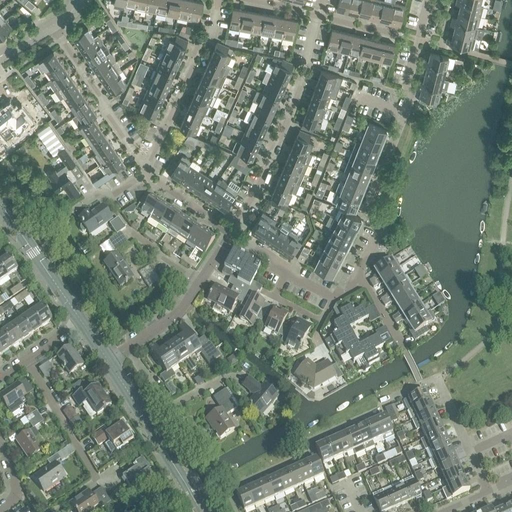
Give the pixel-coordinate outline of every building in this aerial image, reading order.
[(122,6),(123,6),(124,0),(112,0),(110,8),(121,10),(122,6)] [(124,0),(123,6),(133,8),(135,0),(124,0)] [(143,16),(144,11),(144,10),(145,0),(135,0),(133,8),(134,8),(133,13),(140,15),(143,16)] [(145,0),(144,10),(144,11),(154,13),(157,0),(145,0)] [(157,0),(154,13),(165,15),(168,0),(157,0)] [(168,0),(165,15),(176,17),(179,0),(168,0)] [(179,0),(176,17),(186,20),(190,0),(179,0)] [(201,2),(192,0),(190,0),(186,20),(197,22),(201,2)] [(337,0),(335,10),(346,12),(348,0),(337,0)] [(348,0),(346,12),(356,15),(360,0),(348,0)] [(360,0),(356,15),(367,18),(371,0),(360,0)] [(371,0),(367,18),(377,20),(382,1),(379,0),(371,0)] [(483,6),(478,5),(458,0),(455,0),(454,3),(459,5),(457,11),(481,17),(483,6)] [(377,20),(388,23),(393,3),(385,1),(383,1),(382,1),(377,20)] [(35,5),(30,2),(27,6),(32,10),(35,5)] [(404,6),(393,3),(388,23),(399,26),(404,6)] [(227,28),(238,30),(242,10),(231,8),(227,28)] [(248,37),(249,32),(252,12),(242,10),(238,30),(237,35),(248,37)] [(478,26),(481,17),(457,11),(456,18),(451,17),(450,20),(473,26),(473,25),(478,26)] [(249,32),(259,34),(263,14),(252,12),(249,32)] [(259,34),(270,36),(274,16),(263,14),(259,34)] [(270,36),(281,38),(284,18),(274,16),(270,36)] [(296,20),(284,18),(281,38),(280,43),(291,45),(296,20)] [(0,36),(11,28),(4,19),(0,22),(0,36)] [(473,27),(473,26),(450,20),(449,24),(454,25),(452,32),(475,38),(478,28),(473,27)] [(72,37),(78,47),(92,37),(86,28),(72,37)] [(325,49),(337,52),(338,52),(343,32),(330,29),(325,49)] [(342,53),(348,55),(353,35),(343,32),(338,52),(337,52),(336,57),(340,58),(342,53)] [(472,49),(475,38),(452,32),(450,39),(446,38),(445,42),(458,45),(459,46),(472,49)] [(97,34),(92,37),(78,47),(84,55),(103,43),(102,42),(102,41),(100,37),(99,37),(97,34)] [(348,55),(358,57),(363,38),(353,35),(348,55)] [(116,39),(120,44),(124,41),(120,36),(116,39)] [(162,44),(160,48),(180,56),(187,41),(175,36),(173,41),(168,39),(166,45),(162,44)] [(358,57),(369,60),(374,40),(363,38),(358,57)] [(369,60),(380,63),(385,43),(374,40),(369,60)] [(128,47),(124,41),(120,44),(123,50),(128,47)] [(209,58),(229,67),(231,68),(235,59),(229,56),(230,55),(225,53),(228,47),(216,42),(209,58)] [(105,46),(103,43),(84,55),(90,64),(109,52),(108,51),(108,50),(106,46),(105,46)] [(394,45),(385,43),(380,63),(389,65),(394,45)] [(162,53),(160,59),(176,66),(180,56),(160,48),(159,52),(162,53)] [(130,50),(125,54),(129,59),(134,56),(130,50)] [(41,72),(44,71),(43,70),(58,60),(52,51),(34,63),(36,67),(37,66),(41,72)] [(111,55),(109,52),(90,64),(96,73),(115,61),(114,60),(114,58),(112,55),(111,55)] [(262,56),(256,53),(253,60),(259,62),(262,56)] [(422,59),(421,63),(444,68),(445,67),(450,69),(453,59),(429,53),(427,60),(422,59)] [(272,66),(269,73),(285,80),(292,64),(281,59),(272,57),(269,64),(272,66)] [(209,58),(205,68),(225,77),(229,67),(209,58)] [(160,59),(155,68),(171,76),(176,66),(160,59)] [(43,70),(44,71),(49,79),(64,69),(58,60),(43,70)] [(121,70),(115,61),(96,73),(102,82),(117,73),(121,70)] [(425,68),(423,75),(442,79),(442,78),(444,68),(421,63),(420,66),(425,68)] [(155,68),(151,79),(167,86),(171,76),(155,68)] [(205,68),(200,77),(221,87),(225,77),(205,68)] [(53,91),(56,89),(56,88),(70,78),(64,69),(49,79),(50,79),(45,83),(47,86),(49,84),(53,91)] [(320,70),(316,81),(338,89),(342,78),(320,70)] [(261,81),(265,83),(281,90),(285,80),(269,73),(266,71),(261,81)] [(125,85),(117,73),(102,82),(112,97),(124,88),(125,85)] [(417,80),(416,83),(439,89),(439,88),(445,90),(448,80),(442,78),(442,79),(423,75),(422,81),(417,80)] [(217,94),(221,87),(200,77),(196,87),(216,96),(217,97),(218,95),(217,94)] [(35,84),(31,78),(26,81),(31,87),(35,84)] [(56,88),(56,89),(62,97),(76,87),(70,78),(56,88)] [(151,79),(146,89),(162,96),(167,86),(151,79)] [(334,99),(338,89),(316,81),(312,91),(329,97),(334,99)] [(265,83),(260,93),(276,100),(281,90),(265,83)] [(435,107),(439,89),(416,83),(415,87),(420,88),(418,96),(419,96),(418,101),(418,102),(427,104),(428,106),(433,108),(435,107)] [(62,97),(68,106),(83,96),(76,87),(62,97)] [(196,87),(191,97),(207,104),(212,106),(216,96),(196,87)] [(146,89),(142,99),(158,106),(162,96),(146,89)] [(257,91),(253,101),(272,110),(276,100),(260,93),(257,91)] [(312,91),(308,101),(325,107),(326,103),(329,97),(312,91)] [(49,102),(44,96),(40,99),(44,105),(49,102)] [(68,106),(74,115),(89,105),(83,96),(68,106)] [(191,97),(187,107),(203,114),(207,104),(191,97)] [(154,116),(158,106),(142,99),(137,109),(154,116)] [(253,101),(248,111),(268,119),(272,110),(253,101)] [(308,101),(305,111),(321,117),(327,119),(331,109),(325,107),(308,101)] [(0,130),(3,135),(11,128),(14,132),(14,133),(15,134),(24,126),(23,126),(23,125),(28,121),(29,121),(21,111),(21,112),(16,116),(15,116),(16,115),(14,113),(8,105),(8,106),(8,107),(0,113),(0,130)] [(91,116),(95,114),(89,105),(74,115),(80,123),(90,116),(91,116)] [(187,107),(183,117),(199,124),(203,114),(187,107)] [(41,108),(35,114),(39,119),(43,124),(50,118),(41,108)] [(211,117),(217,120),(222,122),(226,113),(215,108),(211,117)] [(244,121),(247,122),(263,129),(268,119),(248,111),(244,121)] [(317,127),(321,117),(305,111),(301,122),(299,127),(311,131),(313,126),(317,127)] [(62,119),(57,113),(53,116),(58,122),(62,119)] [(346,115),(342,126),(348,128),(353,118),(346,115)] [(80,123),(76,126),(82,135),(96,125),(91,116),(90,116),(80,123)] [(194,134),(199,124),(183,117),(178,127),(194,134)] [(218,133),(222,122),(217,120),(213,130),(218,133)] [(247,122),(243,132),(259,139),(263,129),(247,122)] [(367,124),(363,134),(381,141),(385,131),(367,124)] [(54,154),(56,153),(64,148),(48,125),(38,131),(54,154)] [(82,135),(88,144),(103,134),(96,125),(82,135)] [(60,126),(55,129),(59,134),(64,131),(60,126)] [(234,126),(231,134),(240,138),(243,130),(234,126)] [(295,135),(291,145),(307,152),(312,142),(307,140),(309,135),(298,130),(296,135),(295,135)] [(243,132),(239,142),(255,149),(259,139),(243,132)] [(88,144),(94,153),(109,143),(103,134),(88,144)] [(363,134),(359,144),(377,151),(381,141),(363,134)] [(255,149),(239,142),(235,140),(231,150),(250,159),(255,149)] [(76,149),(71,142),(67,145),(71,152),(76,149)] [(355,142),(351,152),(373,161),(377,151),(359,144),(355,142)] [(94,153),(100,162),(115,152),(109,143),(94,153)] [(22,145),(15,149),(19,155),(26,150),(22,145)] [(313,155),(307,152),(291,145),(287,155),(307,164),(308,164),(313,155)] [(211,150),(221,155),(223,150),(213,146),(211,150)] [(74,163),(64,148),(56,153),(65,165),(55,171),(54,170),(47,175),(50,180),(49,181),(57,192),(63,188),(70,198),(79,192),(71,181),(76,178),(68,167),(74,163)] [(121,161),(115,152),(100,162),(101,162),(98,164),(104,173),(107,171),(110,169),(114,173),(124,166),(121,161)] [(351,152),(347,162),(369,171),(373,161),(351,152)] [(169,173),(178,179),(190,161),(189,161),(189,159),(185,157),(183,157),(181,155),(179,158),(176,163),(171,159),(164,169),(169,173)] [(287,155),(283,165),(299,172),(303,174),(307,164),(287,155)] [(322,170),(326,160),(321,158),(317,168),(322,170)] [(88,167),(83,160),(79,163),(83,170),(88,167)] [(191,162),(190,161),(178,179),(187,185),(197,171),(201,166),(192,160),(191,162)] [(343,172),(347,174),(365,181),(369,171),(347,162),(343,172)] [(303,174),(299,172),(283,165),(278,175),(300,184),(304,174),(303,174)] [(187,185),(196,191),(206,176),(197,171),(187,185)] [(347,174),(343,184),(361,191),(365,181),(347,174)] [(296,194),(300,184),(278,175),(274,185),(290,192),(296,194)] [(196,191),(205,197),(215,182),(206,176),(196,191)] [(216,183),(215,182),(205,197),(214,203),(227,184),(226,184),(226,182),(222,180),(220,180),(218,179),(216,183)] [(320,181),(317,188),(323,191),(326,183),(320,181)] [(236,191),(227,184),(214,203),(223,209),(236,191)] [(343,184),(339,195),(357,202),(361,191),(343,184)] [(286,202),(290,192),(274,185),(270,196),(286,202)] [(357,202),(339,195),(334,193),(331,202),(353,211),(357,202)] [(135,209),(149,218),(159,204),(145,195),(135,209)] [(146,222),(156,228),(168,210),(159,204),(149,218),(146,222)] [(88,236),(110,221),(100,207),(88,215),(86,213),(77,219),(79,222),(78,222),(81,227),(79,228),(78,230),(81,233),(83,234),(85,232),(88,236)] [(360,219),(357,217),(343,210),(338,208),(333,217),(354,229),(360,219)] [(156,228),(165,234),(177,216),(168,210),(156,228)] [(304,213),(298,211),(296,217),(301,219),(304,213)] [(271,218),(261,212),(249,230),(258,236),(271,218)] [(174,240),(176,236),(186,222),(177,216),(165,234),(166,235),(167,235),(174,240)] [(328,227),(333,229),(349,238),(354,229),(333,217),(328,227)] [(258,236),(267,242),(277,228),(273,225),(275,221),(271,218),(258,236)] [(115,235),(124,230),(117,219),(108,225),(115,235)] [(176,236),(185,242),(195,228),(186,222),(176,236)] [(267,242),(276,248),(289,230),(280,224),(277,228),(267,242)] [(185,242),(194,248),(204,234),(195,228),(185,242)] [(333,229),(327,240),(344,248),(349,238),(333,229)] [(289,230),(276,248),(285,254),(286,254),(290,257),(300,243),(295,239),(298,236),(289,230)] [(114,251),(127,243),(120,234),(108,242),(114,251)] [(213,240),(204,234),(194,248),(203,254),(213,240)] [(327,240),(323,249),(339,257),(344,248),(327,240)] [(83,242),(78,245),(81,251),(86,247),(83,242)] [(87,248),(82,251),(85,257),(90,253),(87,248)] [(306,252),(300,249),(295,259),(301,262),(306,252)] [(323,249),(318,258),(334,267),(339,257),(323,249)] [(228,279),(247,289),(247,288),(258,268),(246,261),(246,260),(234,253),(233,253),(228,261),(227,260),(219,274),(228,279)] [(119,288),(133,279),(116,254),(103,263),(119,288)] [(7,257),(0,261),(0,269),(6,278),(17,271),(7,257)] [(329,277),(334,267),(318,258),(312,268),(329,277)] [(368,281),(371,284),(394,270),(388,260),(372,271),(375,275),(373,277),(368,281)] [(150,266),(139,273),(149,288),(159,281),(150,266)] [(421,267),(414,271),(420,280),(426,276),(421,267)] [(380,284),(383,289),(400,279),(394,270),(371,284),(373,288),(377,285),(378,285),(380,284)] [(234,301),(240,304),(248,289),(247,288),(247,289),(228,279),(225,284),(231,287),(228,293),(214,286),(206,301),(216,306),(216,304),(229,311),(230,309),(233,304),(234,301)] [(380,299),(382,303),(406,288),(400,279),(383,289),(387,294),(385,296),(380,299)] [(19,285),(13,289),(17,294),(22,290),(19,285)] [(392,302),(395,307),(411,297),(406,288),(382,303),(385,306),(389,303),(390,304),(392,302)] [(12,297),(17,294),(13,289),(8,292),(12,297)] [(255,293),(248,289),(240,304),(238,306),(244,309),(238,321),(250,327),(254,320),(259,323),(262,317),(257,314),(262,304),(252,299),(255,293)] [(24,292),(18,296),(22,302),(28,298),(24,292)] [(439,293),(432,298),(438,307),(444,303),(439,293)] [(17,305),(22,302),(18,296),(13,300),(17,305)] [(392,318),(394,321),(417,306),(411,297),(395,307),(399,313),(396,314),(397,315),(392,318)] [(5,305),(0,308),(0,311),(2,314),(8,310),(5,305)] [(330,338),(324,341),(329,351),(335,348),(354,338),(349,329),(339,310),(336,305),(332,311),(339,322),(333,325),(338,333),(329,338),(330,338)] [(349,305),(339,310),(349,329),(368,319),(362,309),(354,313),(349,305)] [(41,306),(30,313),(41,329),(52,322),(41,306)] [(404,321),(407,326),(423,315),(417,306),(394,321),(396,325),(401,322),(401,323),(404,321)] [(275,336),(280,339),(285,330),(280,327),(286,315),(279,312),(277,316),(271,313),(262,330),(275,336)] [(423,316),(423,315),(407,326),(413,335),(409,337),(412,343),(427,334),(424,329),(435,321),(429,312),(423,316)] [(30,313),(22,319),(20,320),(31,336),(41,329),(30,313)] [(22,343),(31,336),(20,320),(22,319),(19,315),(9,322),(12,326),(11,327),(22,343)] [(232,322),(227,332),(232,335),(234,332),(233,329),(235,324),(232,322)] [(290,332),(285,330),(280,339),(280,340),(278,343),(283,346),(283,348),(295,354),(302,340),(309,327),(300,322),(296,330),(293,328),(290,332)] [(181,336),(175,341),(187,359),(188,358),(197,352),(207,365),(218,357),(209,343),(208,344),(205,340),(203,337),(195,342),(193,340),(182,325),(176,329),(181,336)] [(8,329),(1,334),(11,350),(22,343),(11,327),(8,329)] [(1,334),(0,334),(0,353),(2,356),(11,350),(1,334)] [(377,337),(358,347),(364,357),(366,362),(368,366),(379,360),(374,352),(383,348),(377,337)] [(354,338),(335,348),(341,359),(349,354),(354,363),(364,357),(358,347),(354,338)] [(195,368),(188,358),(187,359),(175,341),(164,348),(176,366),(182,362),(189,372),(195,368)] [(170,371),(176,366),(164,348),(158,352),(153,345),(147,349),(164,373),(159,376),(164,383),(174,377),(170,371)] [(69,375),(83,365),(74,352),(73,352),(69,347),(56,356),(69,375)] [(233,356),(227,361),(231,367),(237,363),(233,356)] [(307,361),(296,374),(313,389),(335,377),(327,362),(316,368),(307,361)] [(49,378),(51,367),(48,362),(38,369),(43,377),(49,378)] [(244,362),(240,367),(242,369),(241,370),(246,374),(247,372),(250,374),(253,369),(244,362)] [(366,362),(362,365),(363,368),(365,371),(370,369),(369,367),(366,362)] [(259,416),(275,397),(262,385),(259,388),(247,378),(241,386),(252,396),(245,404),(259,416)] [(26,380),(18,386),(16,384),(0,395),(0,398),(11,415),(20,409),(19,407),(27,402),(24,397),(25,396),(33,390),(26,380)] [(170,383),(165,386),(171,396),(177,393),(170,383)] [(103,410),(110,405),(96,385),(86,393),(83,389),(72,397),(79,407),(87,402),(96,416),(104,411),(103,410)] [(220,438),(238,426),(237,424),(233,427),(225,415),(235,408),(230,400),(231,399),(225,389),(212,397),(220,409),(205,419),(211,427),(212,427),(220,438)] [(403,401),(407,411),(429,401),(425,391),(403,401)] [(407,411),(412,421),(434,411),(429,401),(407,411)] [(75,419),(77,418),(70,408),(63,413),(70,423),(75,419)] [(25,418),(29,424),(39,417),(35,411),(25,418)] [(416,431),(421,429),(438,421),(434,411),(412,421),(416,431)] [(385,416),(374,420),(382,438),(383,438),(385,441),(394,437),(392,434),(393,434),(385,416)] [(43,422),(39,417),(29,424),(32,429),(15,441),(28,460),(42,450),(34,439),(39,435),(34,428),(43,422)] [(70,423),(69,424),(73,429),(79,425),(75,419),(70,423)] [(374,420),(365,425),(372,442),(382,438),(374,420)] [(421,429),(425,439),(442,431),(438,421),(421,429)] [(116,451),(132,440),(121,423),(119,424),(116,427),(107,432),(104,428),(91,437),(98,446),(108,439),(109,442),(104,445),(111,454),(116,451)] [(365,425),(355,429),(363,447),(372,442),(365,425)] [(355,429),(345,434),(353,451),(355,456),(365,451),(363,447),(355,429)] [(425,451),(430,448),(447,441),(442,431),(425,439),(421,441),(425,451)] [(345,434),(335,438),(343,456),(353,451),(345,434)] [(335,438),(325,442),(333,460),(343,456),(335,438)] [(430,448),(434,458),(451,451),(447,441),(430,448)] [(323,465),(333,460),(325,442),(315,447),(323,465)] [(70,446),(57,455),(57,454),(46,461),(50,466),(33,478),(44,493),(65,478),(54,463),(60,459),(62,462),(75,453),(70,446)] [(434,470),(439,468),(456,460),(451,451),(434,458),(430,460),(434,470)] [(140,488),(154,479),(146,467),(148,466),(142,457),(134,463),(136,467),(121,477),(131,492),(139,486),(140,488)] [(403,457),(397,459),(399,466),(405,463),(403,457)] [(316,459),(306,463),(313,481),(323,476),(316,459)] [(439,468),(443,478),(460,470),(456,460),(439,468)] [(306,463),(296,467),(304,485),(313,481),(306,463)] [(296,467),(286,472),(294,489),(304,485),(296,467)] [(443,478),(448,488),(465,480),(460,470),(443,478)] [(286,472),(276,476),(284,494),(294,489),(286,472)] [(276,476),(266,481),(274,498),(284,494),(276,476)] [(412,477),(402,482),(411,501),(421,497),(412,477)] [(465,480),(448,488),(443,490),(448,500),(469,490),(465,480)] [(266,481),(256,485),(264,503),(274,498),(266,481)] [(402,482),(392,486),(401,506),(411,501),(402,482)] [(256,485),(246,489),(254,507),(264,503),(256,485)] [(396,508),(401,506),(392,486),(382,490),(392,511),(395,511),(396,511),(396,510),(396,508)] [(88,491),(68,504),(73,511),(89,511),(98,506),(100,510),(105,506),(108,511),(112,511),(115,510),(110,503),(100,488),(90,495),(88,491)] [(244,511),(254,507),(246,489),(236,494),(244,511)] [(392,511),(382,490),(372,495),(379,511),(392,511)]
